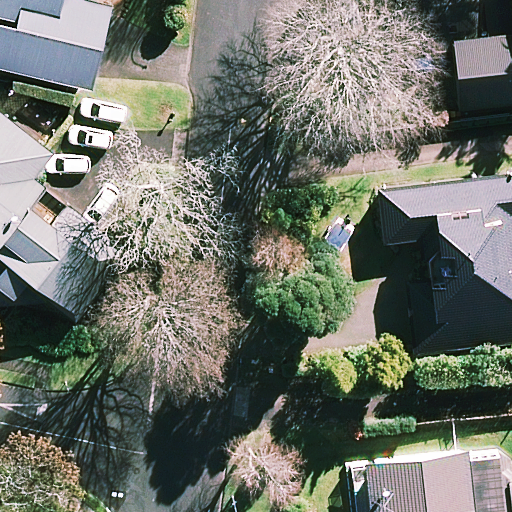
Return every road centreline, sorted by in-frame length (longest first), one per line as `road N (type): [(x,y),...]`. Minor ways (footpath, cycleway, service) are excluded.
road 1 (residential): [(242,5),(191,464)]
road 2 (residential): [(0,422),(191,464)]
